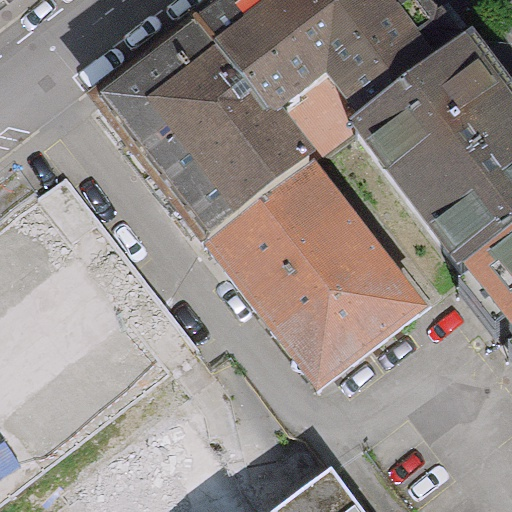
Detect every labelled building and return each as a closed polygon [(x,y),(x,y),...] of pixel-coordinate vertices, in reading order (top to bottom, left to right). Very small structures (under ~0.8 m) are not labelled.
[(0,0),(0,22),(28,0),(0,0)] [(492,58),(447,0),(274,0),(228,35),(335,177),(386,138),(492,58)] [(335,177),(228,35),(113,122),(227,273),(342,186),(335,177)] [(501,289),(511,280),(511,84),(492,58),(386,138),(501,289)] [(0,511),(219,511),(234,502),(235,504),(287,468),(84,176),(0,234),(0,511)] [(450,328),(342,186),(227,273),(335,415),(450,328)] [(511,303),(511,280),(501,289),(511,303)]
